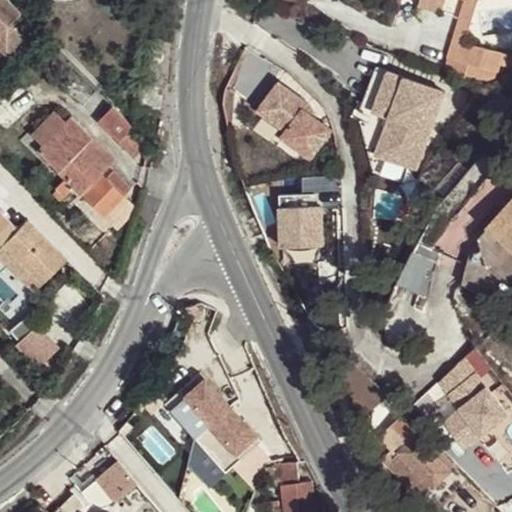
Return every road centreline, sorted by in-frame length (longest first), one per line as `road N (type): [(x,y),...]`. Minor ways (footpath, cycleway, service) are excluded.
road 1 (residential): [(200,12),(293,63),(334,102),(346,136),(362,339),(394,368),(438,372)]
road 2 (tertiary): [(231,249),(360,511)]
road 3 (tertiary): [(0,485),(58,434),(130,340)]
road 4 (tertiary): [(204,183),(162,224),(130,340)]
road 5 (tertiary): [(204,183),(191,81),(200,12)]
road 6 (tertiary): [(130,340),(177,277),(231,249)]
